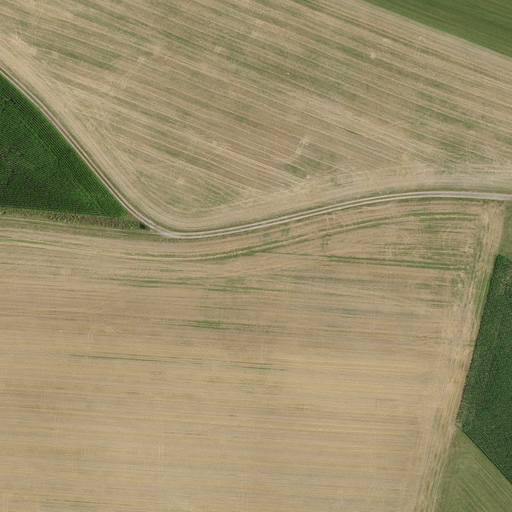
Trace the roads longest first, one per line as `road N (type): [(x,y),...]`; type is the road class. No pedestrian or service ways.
road 1 (track): [(0,222),(178,239),(397,197),(511,198)]
road 2 (track): [(0,69),(147,225),(178,239)]
